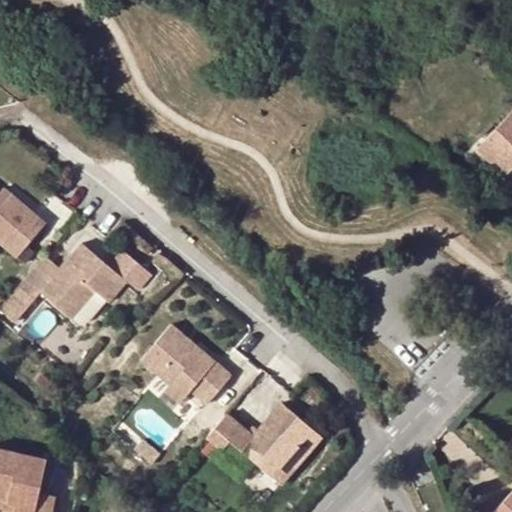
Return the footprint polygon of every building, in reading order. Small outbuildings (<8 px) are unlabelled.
[(298,13),(287,5),(279,13),(289,23),(298,13)] [(511,112),(476,150),(504,176),(511,167),(511,112)] [(0,249),(12,260),(42,226),(7,197),(3,202),(0,199),(0,249)] [(122,284),(133,293),(147,277),(118,252),(105,268),(77,245),(56,271),(41,258),(0,305),(0,316),(11,326),(36,295),(56,312),(65,302),(75,311),(90,292),(104,305),(122,284)] [(56,312),(66,320),(75,311),(65,302),(56,312)] [(167,389),(182,402),(188,395),(205,409),(228,380),(201,357),(197,361),(192,356),(195,352),(168,329),(138,364),(167,389)] [(197,361),(201,357),(195,352),(192,356),(197,361)] [(177,407),(182,402),(167,389),(162,395),(177,407)] [(250,440),(224,418),(204,441),(220,454),(227,445),(278,489),(319,440),(279,407),(250,440)] [(46,457),(0,447),(0,500),(13,503),(12,510),(11,511),(52,511),(55,496),(39,492),(46,457)] [(511,511),(511,495),(496,511),(511,511)] [(13,503),(0,500),(0,507),(12,510),(13,503)]
